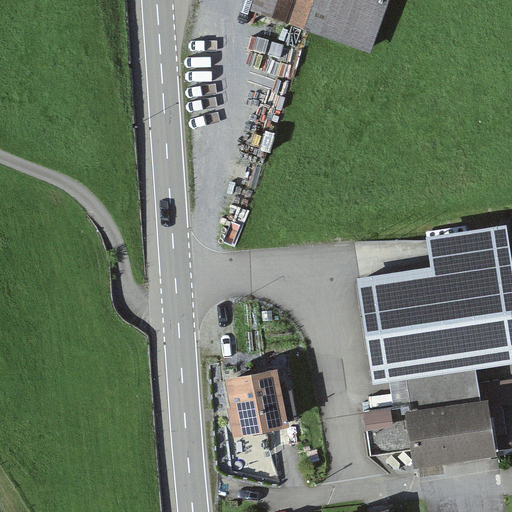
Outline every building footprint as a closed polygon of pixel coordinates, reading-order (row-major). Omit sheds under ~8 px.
[(287,0),(281,17),(370,50),(388,0),(287,0)] [(277,136),(285,97),(268,94),(260,132),(277,136)] [(364,287),(380,382),(511,360),(511,239),(511,232),(428,245),(433,276),(364,287)] [(280,373),(229,383),(242,447),(293,437),(280,373)] [(505,410),(379,426),(385,472),(511,456),(505,410)]
